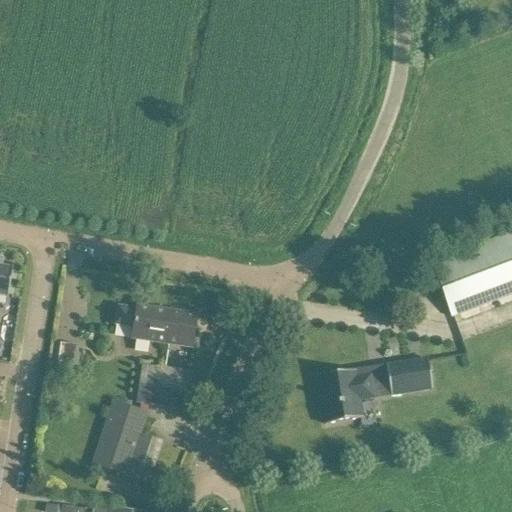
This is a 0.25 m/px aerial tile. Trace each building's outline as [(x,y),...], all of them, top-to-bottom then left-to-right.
[(452,317),(511,294),(511,232),(431,263),(452,317)] [(1,267),(2,258),(0,257),(0,296),(8,298),(13,269),(1,267)] [(162,344),(167,311),(137,306),(137,309),(118,306),(115,325),(134,328),(132,339),(162,344)] [(162,344),(172,346),(192,349),(197,315),(167,311),(162,344)] [(391,396),(433,390),(428,360),(386,366),(391,396)] [(193,372),(173,369),(143,364),(137,402),(187,410),(193,372)] [(355,371),(317,377),(325,425),(363,419),(360,401),(375,398),(371,375),(356,377),(355,371)] [(147,413),(128,407),(113,402),(92,466),(126,477),(126,478),(148,485),(162,442),(140,434),(147,413)]
